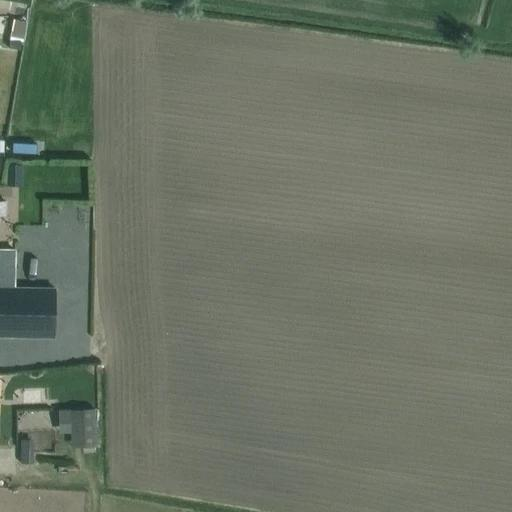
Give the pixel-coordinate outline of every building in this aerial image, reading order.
[(20,40),(24,20),(12,18),(8,39),(0,37),(0,47),(19,49),(20,40)] [(0,248),(0,213),(4,213),(4,201),(0,201),(0,286),(14,287),(14,249),(0,248)] [(14,287),(0,286),(0,335),(53,336),(54,288),(14,287)] [(11,373),(12,390),(41,389),(40,371),(11,373)] [(0,425),(15,424),(14,399),(0,400),(0,425)] [(94,405),(68,407),(70,444),(96,443),(94,405)]
